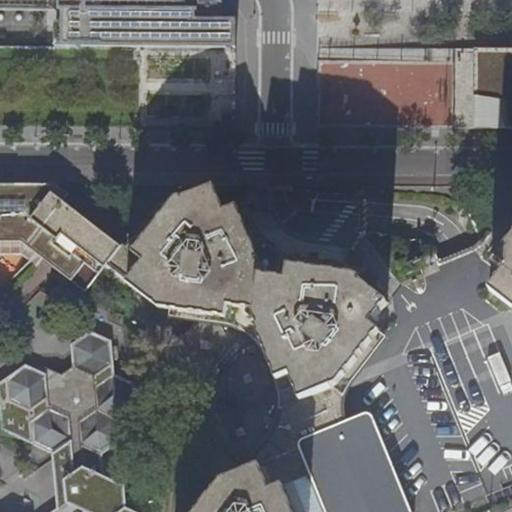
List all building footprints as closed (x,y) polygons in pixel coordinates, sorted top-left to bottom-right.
[(0,0),(0,46),(236,48),(237,20),(230,20),(217,5),(222,5),(224,5),(219,0),(0,0)] [(511,49),(483,50),(483,65),(474,65),(474,128),(511,128),(511,49)] [(440,123),(441,108),(371,107),(370,121),(440,123)] [(0,240),(24,241),(52,264),(87,294),(103,275),(124,251),(93,224),(67,201),(72,196),(60,185),(33,184),(0,184),(0,240)] [(321,265),(293,261),(288,259),(282,257),(277,254),(272,251),(271,250),(267,247),(263,242),(260,237),(257,232),(243,203),(234,206),(229,208),(223,211),(213,188),(183,201),(184,206),(176,216),(168,210),(131,255),(140,262),(122,284),(148,306),(152,302),(167,304),(166,320),(194,323),(179,346),(188,368),(211,371),(215,378),(211,383),(215,394),(220,406),(226,406),(228,411),(214,432),(224,455),(248,458),(254,471),(228,482),(230,486),(220,497),(213,492),(197,511),(411,511),(371,413),(339,426),(341,414),(346,403),(390,345),(381,338),(372,332),(388,310),(383,306),(361,290),(358,293),(344,291),(345,280),(347,268),(321,265)] [(511,236),(508,242),(493,264),(490,268),(501,275),(484,299),(511,318),(511,316),(511,236)] [(136,511),(126,507),(125,486),(104,476),(102,454),(121,441),(119,419),(139,406),(137,382),(115,372),(112,338),(93,329),(92,329),(91,330),(73,342),(75,365),(61,375),(29,359),(26,365),(0,383),(0,405),(2,430),(52,454),(56,509),(52,511),(136,511)]
